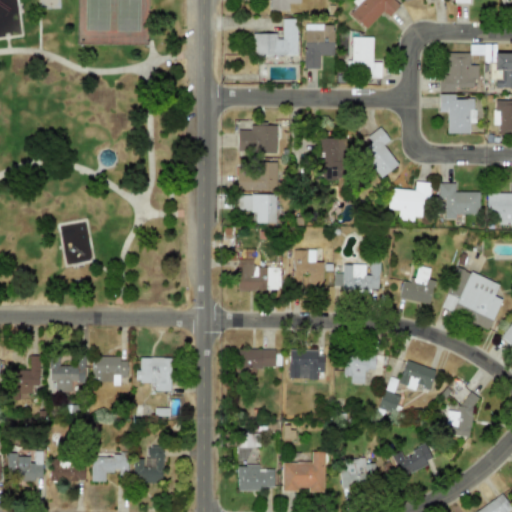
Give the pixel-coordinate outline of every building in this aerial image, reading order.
[(299,0),(299,3),(287,3),(287,9),(279,10),(269,10),(269,0),(299,0)] [(387,16),(398,5),(393,0),(352,0),(351,2),(355,5),(348,13),(364,29),(381,11),(387,16)] [(251,32),(276,32),(276,38),(281,38),(281,18),(296,17),(296,54),(272,54),(270,56),(267,56),(266,55),(252,54),(251,32)] [(302,68),(317,69),(318,55),(331,55),(332,25),(303,24),(302,68)] [(379,76),(379,62),(371,62),(371,37),(350,36),(349,61),(345,61),(345,75),(379,76)] [(437,90),(454,91),(454,87),(474,87),(474,64),(467,64),(468,52),(446,52),(446,74),(437,74),(437,90)] [(446,133),(467,133),(467,122),(473,122),(472,99),(453,99),(453,94),(437,94),(437,111),(445,111),(446,133)] [(511,100),(492,100),(492,124),(497,124),(497,135),(511,134),(511,100)] [(274,152),(274,125),(248,125),(248,130),(235,130),(236,153),(274,152)] [(382,145),(388,140),(378,127),(365,136),(369,142),(358,150),(378,177),(396,164),(382,145)] [(336,180),(338,137),(320,137),(319,179),(336,180)] [(235,189),(274,190),(275,163),(235,162),(235,189)] [(426,182),(413,181),(412,189),(387,188),(386,209),(397,210),(396,218),(424,220),(426,182)] [(477,191),(453,192),(452,182),(436,183),(436,199),(442,199),(442,218),(453,218),(453,214),(477,213),(477,191)] [(236,211),(253,211),(254,222),(274,222),(273,194),(236,194),(236,211)] [(90,260),(86,232),(70,234),(69,229),(83,226),(82,222),(59,226),(65,264),(90,260)] [(290,250),(291,288),(321,288),(320,262),(313,262),(313,249),(290,250)] [(235,291),(276,290),(275,266),(251,267),(250,259),(235,259),(235,291)] [(363,264),(340,264),(340,273),(332,272),(331,290),(377,291),(378,260),(368,260),(368,275),(363,274),(363,264)] [(426,279),(427,267),(413,265),(411,282),(400,280),(397,299),(428,303),(432,280),(426,279)] [(497,284),(455,266),(438,307),(487,328),(499,299),(492,296),(497,284)] [(511,349),(511,322),(510,321),(497,340),(511,349)] [(273,368),(273,348),(237,349),(237,369),(273,368)] [(322,372),(322,351),(287,351),(286,378),(315,378),(315,372),(322,372)] [(341,375),(348,376),(348,383),(362,384),(362,370),(373,370),(373,354),(342,353),(341,375)] [(38,356),(28,355),(28,370),(8,370),(7,400),(18,401),(18,393),(30,393),(31,385),(37,386),(38,356)] [(50,357),(49,392),(69,392),(70,382),(83,382),(83,355),(72,355),(72,366),(58,366),(58,357),(50,357)] [(90,358),(91,383),(118,382),(118,376),(126,376),(125,357),(90,358)] [(170,391),(170,358),(138,358),(138,370),(134,370),(134,383),(153,383),(153,391),(170,391)] [(427,388),(433,369),(404,360),(396,384),(413,389),(414,384),(427,388)] [(393,412),(398,395),(382,390),(377,408),(393,412)] [(445,411),(442,434),(468,437),(474,394),(462,393),(459,413),(445,411)] [(400,476),(432,461),(424,445),(401,456),(399,451),(390,455),(400,476)] [(132,459),(132,483),(162,482),(161,446),(145,446),(145,459),(132,459)] [(280,490),(308,490),(307,492),(322,492),(323,452),(310,452),(310,463),(280,462),(280,490)] [(5,453),(6,480),(41,479),(40,454),(31,454),(31,456),(15,456),(15,453),(5,453)] [(90,482),(104,482),(103,471),(117,471),(118,474),(126,474),(126,456),(90,456),(90,482)] [(373,485),(372,463),(363,464),(363,459),(338,460),(339,486),(373,485)] [(82,481),(82,460),(48,461),(48,482),(82,481)] [(236,466),(236,491),(272,490),(272,469),(258,470),(258,465),(236,466)] [(507,511),(511,510),(500,494),(473,511),(507,511)]
